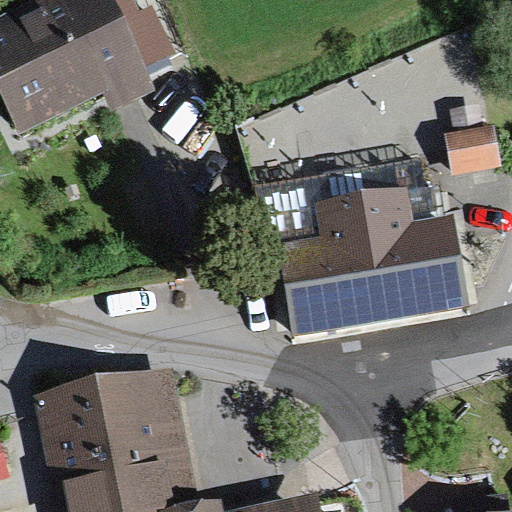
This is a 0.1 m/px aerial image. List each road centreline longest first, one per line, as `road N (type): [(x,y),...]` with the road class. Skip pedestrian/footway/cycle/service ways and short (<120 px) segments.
road 1 (unclassified): [(364,377),(268,374),(71,334),(0,334)]
road 2 (unclassified): [(364,377),(483,347),(511,285)]
road 3 (unclassified): [(364,377),(382,511)]
